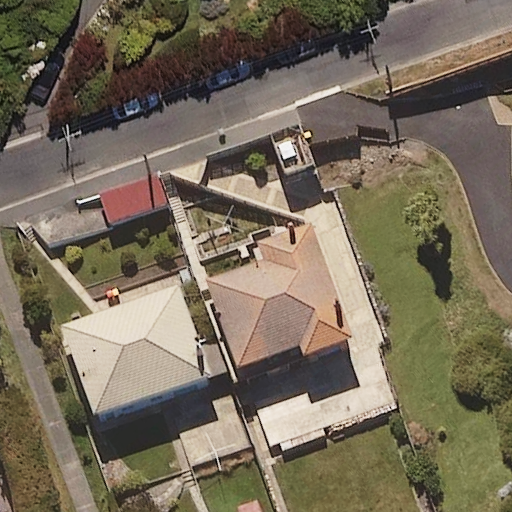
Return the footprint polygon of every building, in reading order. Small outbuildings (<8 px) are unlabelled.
[(316,163),(304,127),(272,137),(284,173),(316,163)] [(169,209),(160,176),(101,193),(110,226),(169,209)] [(356,338),(312,223),(254,245),(261,262),(207,282),(240,367),(303,342),(308,356),(356,338)] [(212,391),(178,300),(62,343),(95,434),(212,391)] [(253,446),(242,415),(180,437),(191,468),(253,446)]
